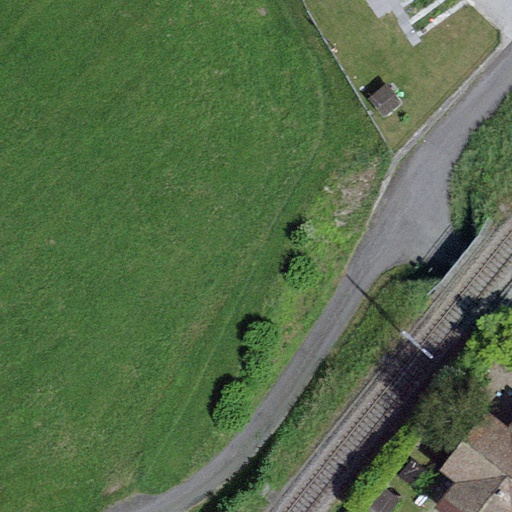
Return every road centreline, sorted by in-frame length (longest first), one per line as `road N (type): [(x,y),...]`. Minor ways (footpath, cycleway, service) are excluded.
road 1 (residential): [(153,511),(205,483),(269,429),(383,250),(429,215)]
road 2 (residential): [(511,74),(451,141),(431,182),(429,215)]
